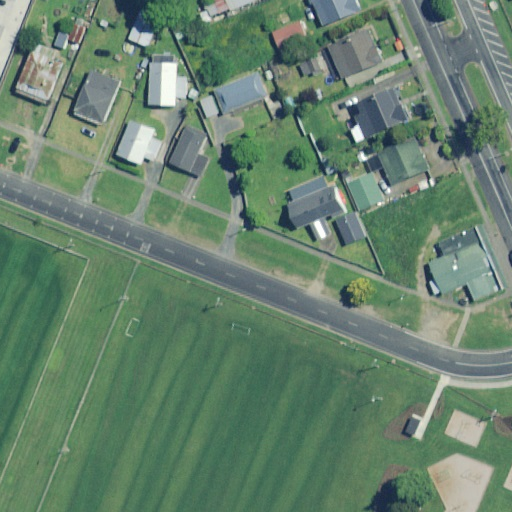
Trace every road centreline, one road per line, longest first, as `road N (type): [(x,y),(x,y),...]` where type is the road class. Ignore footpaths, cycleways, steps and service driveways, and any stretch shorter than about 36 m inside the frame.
road 1 (residential): [(0,182),(420,350),(470,364),(511,361)]
road 2 (tertiary): [(511,225),(440,59)]
